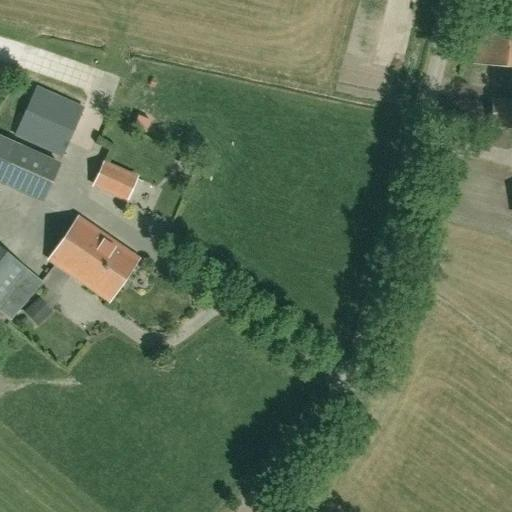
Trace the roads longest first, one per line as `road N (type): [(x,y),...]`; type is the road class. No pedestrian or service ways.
road 1 (unclassified): [(370,304),(447,0)]
road 2 (residential): [(240,511),(342,392),(370,304)]
